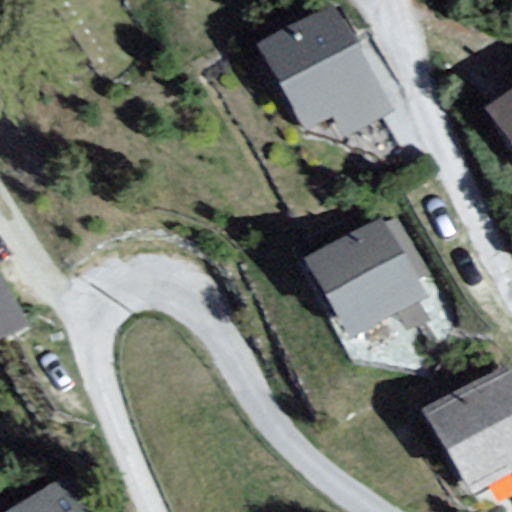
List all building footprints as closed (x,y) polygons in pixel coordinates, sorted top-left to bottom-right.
[(326,21),(220,63),(256,152),(362,110),(326,21)] [(485,199),(511,185),(511,91),(447,124),(485,199)] [(373,230),(261,276),(294,356),(406,311),(373,230)] [(511,436),(489,380),(386,421),(421,511),(425,511),(511,477),(511,436)] [(79,511),(62,485),(19,511),(79,511)]
